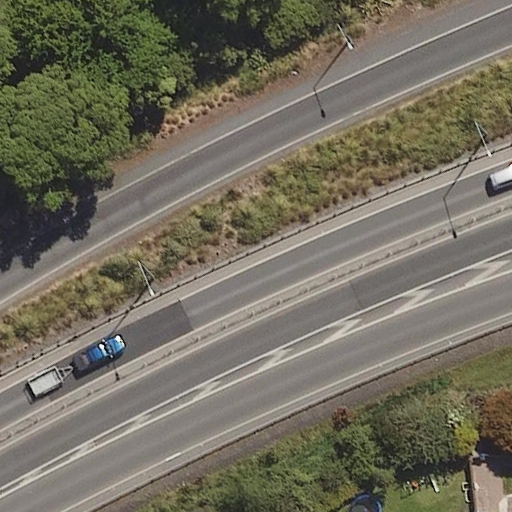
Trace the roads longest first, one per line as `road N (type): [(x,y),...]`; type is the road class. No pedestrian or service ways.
road 1 (motorway): [(0,284),(207,166),(511,27)]
road 2 (motorway): [(511,231),(197,373),(0,473)]
road 3 (motorway): [(0,424),(286,282),(511,187)]
road 4 (motorway): [(511,294),(399,334),(223,413),(28,511)]
